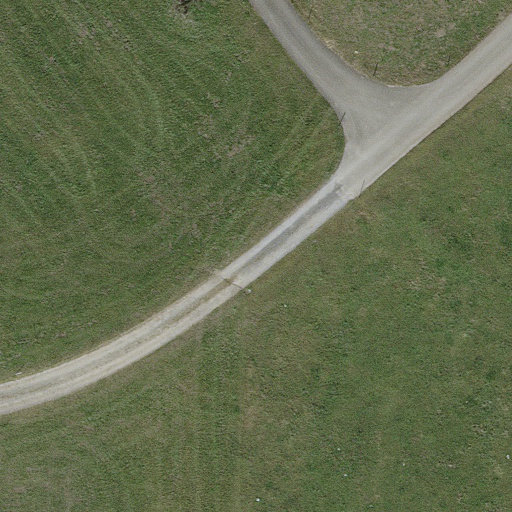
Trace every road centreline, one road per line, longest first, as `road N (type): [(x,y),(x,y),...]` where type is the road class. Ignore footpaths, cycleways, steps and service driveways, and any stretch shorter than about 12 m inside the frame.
road 1 (track): [(0,396),(148,338),(284,240),(394,143)]
road 2 (residential): [(511,42),(394,143)]
